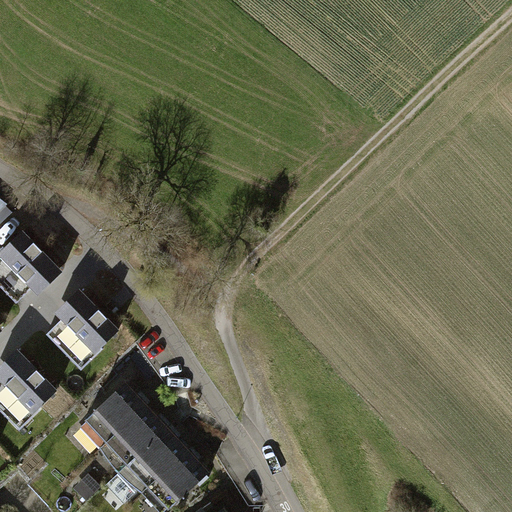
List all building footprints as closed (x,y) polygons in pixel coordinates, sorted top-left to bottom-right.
[(0,198),(0,216),(9,205),(0,198)] [(62,271),(21,229),(0,249),(0,256),(37,295),(62,271)] [(79,288),(54,312),(94,353),(119,329),(79,288)] [(16,348),(0,363),(0,380),(32,414),(57,390),(16,348)] [(78,425),(99,448),(147,403),(126,381),(78,425)] [(108,460),(118,472),(168,426),(147,403),(99,448),(108,460)] [(129,483),(142,492),(189,448),(168,426),(118,472),(129,483)] [(142,492),(160,511),(165,511),(210,470),(189,448),(142,492)]
